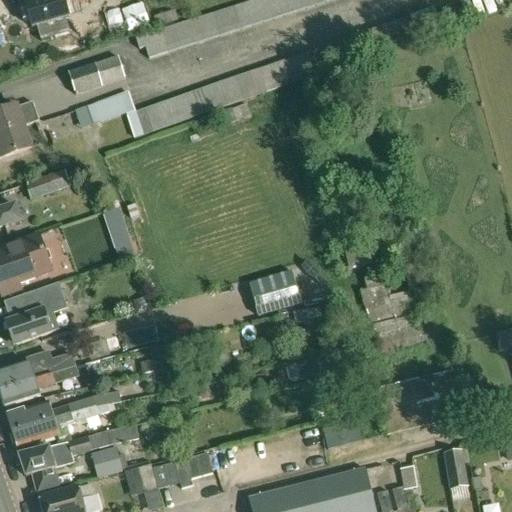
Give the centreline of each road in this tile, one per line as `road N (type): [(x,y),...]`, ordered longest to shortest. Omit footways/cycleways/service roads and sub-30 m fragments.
road 1 (track): [(186,511),(511,425)]
road 2 (track): [(387,459),(368,375),(401,366)]
